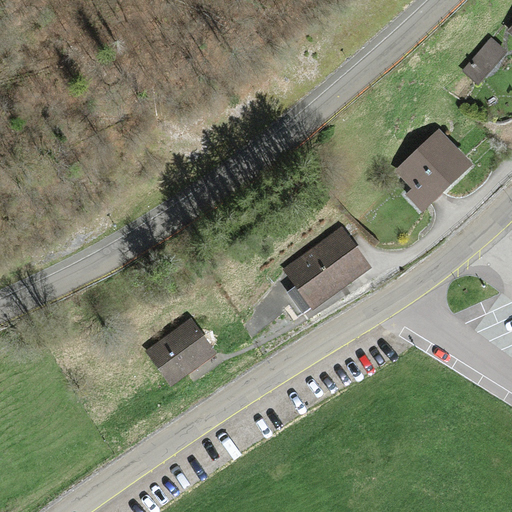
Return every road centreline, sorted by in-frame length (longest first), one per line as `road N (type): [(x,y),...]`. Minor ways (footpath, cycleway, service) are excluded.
road 1 (tertiary): [(444,0),(201,200),(0,312)]
road 2 (tertiary): [(511,202),(396,297),(66,511)]
